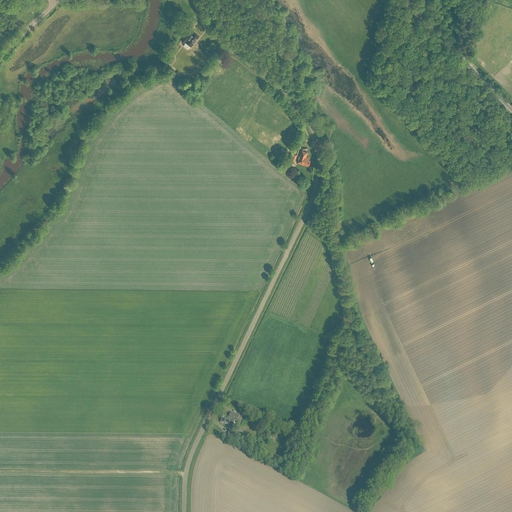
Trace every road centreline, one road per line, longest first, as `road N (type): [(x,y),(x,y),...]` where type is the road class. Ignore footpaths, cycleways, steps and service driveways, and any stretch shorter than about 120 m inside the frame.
road 1 (unclassified): [(184,511),(193,451),(311,201),(316,147),(292,100),(206,25),(193,0)]
road 2 (unclassified): [(511,108),(405,0)]
